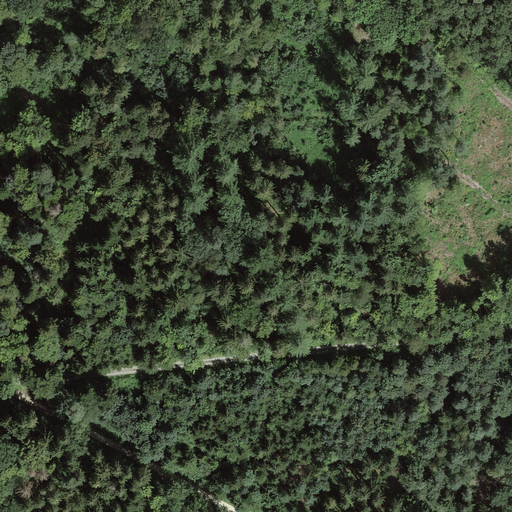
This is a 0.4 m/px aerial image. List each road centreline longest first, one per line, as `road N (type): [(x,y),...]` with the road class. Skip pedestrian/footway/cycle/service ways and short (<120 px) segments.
road 1 (track): [(1,386),(511,326)]
road 2 (track): [(234,511),(1,386)]
